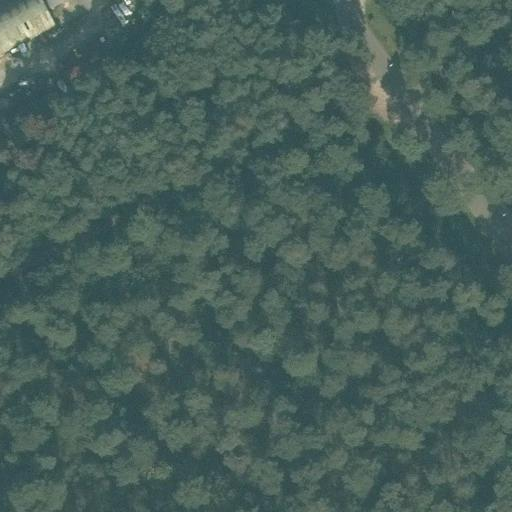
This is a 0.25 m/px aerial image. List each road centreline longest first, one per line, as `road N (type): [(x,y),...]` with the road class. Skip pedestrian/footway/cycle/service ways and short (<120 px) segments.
road 1 (track): [(396,93),(0,281)]
road 2 (unclassified): [(511,252),(396,93),(344,0)]
road 3 (track): [(396,93),(511,34)]
